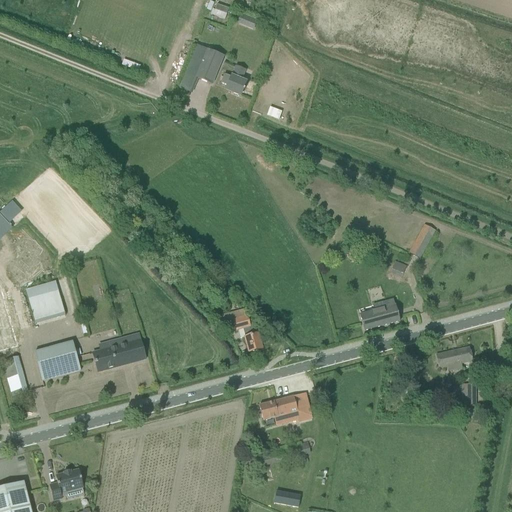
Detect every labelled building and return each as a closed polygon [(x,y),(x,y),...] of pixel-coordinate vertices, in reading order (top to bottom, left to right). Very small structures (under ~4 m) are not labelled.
[(228,15),(231,6),(216,1),(213,11),(228,15)] [(237,24),(250,29),(254,19),(241,14),(237,24)] [(196,78),(212,85),(223,57),(207,50),(196,78)] [(246,71),(236,66),(231,78),(224,75),(220,84),(227,87),(225,91),(240,97),(247,82),(242,80),(246,71)] [(130,228),(140,199),(133,197),(123,225),(130,228)] [(12,201),(0,211),(0,215),(8,224),(21,211),(12,201)] [(420,260),(429,242),(435,232),(425,226),(409,254),(420,260)] [(195,258),(188,261),(191,270),(199,267),(195,258)] [(406,267),(395,262),(390,273),(401,278),(406,267)] [(36,325),(66,317),(59,291),(29,300),(36,325)] [(360,316),(364,332),(400,323),(396,307),(395,307),(394,301),(373,306),(375,312),(360,316)] [(245,339),(249,354),(262,350),(258,334),(252,335),(250,328),(251,328),(248,316),(232,320),(236,332),(243,330),(245,339)] [(98,345),(100,352),(92,354),(98,374),(146,361),(140,341),(110,349),(109,342),(98,345)] [(73,343),(34,353),(42,382),(81,372),(73,343)] [(472,363),(469,348),(435,356),(439,370),(447,368),(448,373),(462,369),(461,365),(472,363)] [(28,393),(18,358),(2,362),(12,398),(28,393)] [(476,408),(476,399),(476,385),(461,385),(461,408),(476,408)] [(311,420),(305,395),(293,398),(293,397),(259,407),(263,422),(274,419),(276,427),(292,423),(299,421),(299,423),(311,420)] [(492,396),(489,403),(496,406),(499,398),(492,396)] [(307,443),(250,459),(253,470),(291,459),(293,467),(308,463),(306,455),(311,454),(307,443)] [(57,484),(49,486),(53,502),(62,500),(61,494),(83,488),(79,471),(71,473),(70,472),(63,473),(64,475),(55,477),(57,484)] [(0,511),(31,511),(24,483),(4,488),(3,487),(0,487),(0,511)] [(273,503),(298,508),(301,495),(276,490),(273,503)]
